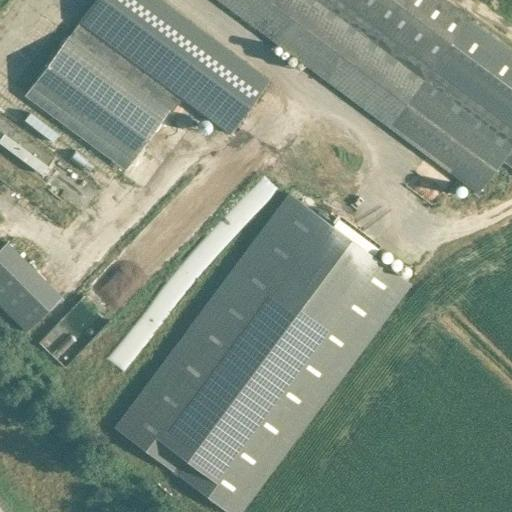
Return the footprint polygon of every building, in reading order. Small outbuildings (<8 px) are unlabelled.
[(158,0),(94,0),(26,93),(126,168),(182,98),(230,134),(268,82),(269,82),(158,0)] [(218,0),(295,57),(477,194),(502,161),(511,168),(511,52),(442,0),(218,0)] [(84,209),(101,185),(0,114),(0,123),(3,126),(1,129),(13,138),(2,153),(84,209)] [(114,427),(114,428),(226,511),(240,511),(410,285),(374,257),(364,250),(371,241),(361,234),(354,243),(324,220),(288,194),(114,427)] [(137,224),(79,285),(79,297),(39,339),(65,365),(137,289),(137,224)] [(62,293),(7,239),(0,245),(0,305),(26,330),(62,293)] [(0,511),(12,511),(0,496),(0,511)]
